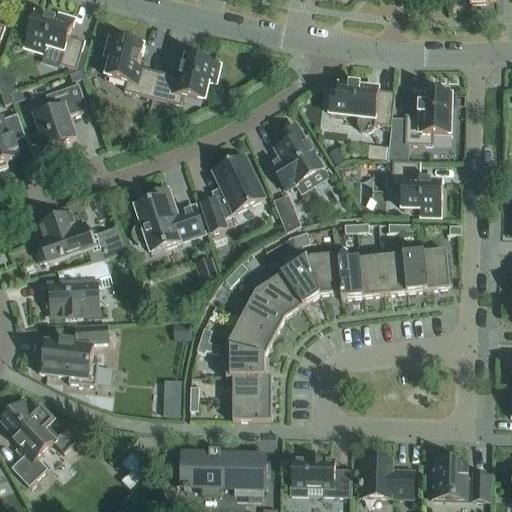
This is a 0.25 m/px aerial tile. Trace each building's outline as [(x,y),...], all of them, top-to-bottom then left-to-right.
[(76,73),(85,44),(70,40),(75,23),(58,18),(57,22),(46,19),(45,21),(34,18),(25,49),(45,55),(47,48),(64,54),(60,68),(76,73)] [(125,94),(153,102),(159,75),(139,70),(142,59),(140,58),(143,47),(111,39),(106,59),(112,61),(107,80),(127,85),(125,94)] [(180,80),(159,75),(153,102),(182,108),(184,99),(203,104),(208,85),(214,86),(219,66),(188,58),(185,69),(183,69),(180,80)] [(63,146),(75,142),(68,119),(88,112),(79,87),(46,98),(51,114),(36,119),(47,152),(52,150),(54,154),(65,151),(63,146)] [(358,119),(358,126),(358,129),(359,133),(362,135),(366,136),(369,136),(372,134),(375,131),(376,128),(391,129),(395,95),(361,91),(361,89),(350,88),(349,90),(338,89),(337,98),(331,98),(329,116),(358,119)] [(433,148),(433,138),(453,139),(453,120),(450,120),(451,92),(432,91),(432,96),(423,96),(422,107),(420,107),(420,118),(406,118),(405,147),(433,148)] [(1,95),(6,108),(15,105),(12,97),(1,95)] [(0,172),(9,170),(7,165),(16,162),(15,158),(20,156),(16,142),(26,139),(18,117),(3,122),(0,122),(0,172)] [(270,168),(286,193),(297,187),(323,172),(314,157),(316,156),(307,141),(305,143),(297,129),(279,140),(284,148),(276,153),(281,161),(270,168)] [(245,159),(213,174),(221,191),(212,195),(214,202),(201,206),(212,237),(227,231),(224,222),(234,217),(266,202),(245,159)] [(420,166),(393,165),(392,190),(402,190),(401,211),(420,211),(420,218),(442,219),(443,186),(431,186),(431,184),(420,183),(420,166)] [(142,226),(140,227),(136,229),(134,232),(132,236),(133,241),(135,244),(138,247),(142,248),(147,247),(149,247),(152,256),(180,246),(180,245),(204,236),(195,210),(176,217),(168,194),(147,201),(148,207),(137,211),(142,226)] [(301,230),(288,200),(274,205),(287,237),(301,230)] [(71,218),(49,226),(40,229),(47,248),(43,249),(44,251),(39,253),(44,267),(49,266),(49,268),(94,253),(93,251),(98,250),(93,235),(88,237),(85,228),(84,228),(80,218),(72,221),(71,218)] [(369,227),(357,228),(357,236),(369,236),(369,227)] [(357,236),(357,228),(345,228),(345,237),(357,236)] [(401,237),(401,228),(389,228),(389,236),(401,237)] [(413,228),(401,228),(401,237),(413,237),(413,228)] [(462,238),(462,230),(450,229),(449,238),(462,238)] [(119,244),(104,249),(109,263),(127,256),(119,234),(115,236),(115,237),(116,237),(119,244)] [(307,236),(299,239),(303,250),(311,247),(307,236)] [(303,250),(299,239),(291,242),(295,253),(303,250)] [(447,254),(424,256),(428,294),(451,292),(447,254)] [(428,294),(424,256),(403,258),(407,296),(428,294)] [(338,265),(339,265),(339,258),(307,261),(321,298),(341,296),(342,296),(338,265)] [(407,296),(403,258),(381,260),(385,298),(407,296)] [(385,298),(381,260),(360,263),(364,301),(385,298)] [(212,261),(194,267),(201,287),(219,282),(212,261)] [(321,298),(307,261),(282,279),(303,310),(321,298)] [(364,301),(360,263),(339,265),(338,265),(342,296),(341,296),(342,303),(364,301)] [(83,321),(83,317),(101,317),(100,289),(98,289),(98,283),(111,280),(107,264),(59,276),(62,290),(49,291),(50,298),(44,299),(47,312),(50,311),(51,319),(65,318),(65,322),(83,321)] [(242,267),(234,275),(240,281),(248,273),(242,267)] [(232,290),(240,281),(234,275),(226,284),(232,290)] [(303,310),(282,279),(256,296),(285,322),(303,310)] [(275,341),(285,322),(256,296),(242,323),(275,341)] [(265,360),(275,341),(242,323),(227,350),(265,360)] [(62,347),(51,346),(46,346),(44,364),(41,365),(38,367),(37,370),(38,373),(40,376),(43,377),(70,380),(69,386),(96,389),(99,367),(92,367),(94,351),(92,351),(92,347),(110,346),(109,329),(76,330),(77,349),(75,349),(75,346),(62,345),(62,347)] [(204,331),(201,343),(209,345),(213,334),(204,331)] [(221,348),(209,345),(201,343),(197,354),(205,357),(207,353),(219,356),(221,348)] [(265,381),(265,380),(265,360),(227,350),(227,382),(234,382),(234,381),(265,381)] [(272,380),(265,380),(265,381),(234,381),(234,382),(234,404),(272,404),(272,380)] [(179,422),(181,386),(163,386),(162,422),(179,422)] [(191,391),(191,402),(199,403),(199,391),(191,391)] [(199,415),(199,403),(191,402),(190,414),(199,415)] [(87,448),(88,447),(70,428),(59,439),(49,429),(54,424),(42,411),(37,416),(24,403),(17,409),(14,406),(0,420),(3,423),(1,425),(18,443),(16,445),(22,451),(19,454),(25,459),(12,471),(30,490),(48,472),(38,462),(54,447),(64,457),(81,441),(87,448)] [(272,425),(272,404),(234,404),(234,425),(272,425)] [(178,466),(177,490),(184,491),(184,493),(191,494),(191,491),(203,491),(203,499),(219,499),(220,491),(234,492),(234,498),(264,499),(264,493),(265,493),(265,491),(264,491),(264,479),(270,480),(271,469),(265,468),(265,460),(221,459),(221,454),(210,453),(209,458),(204,458),(204,452),(202,452),(202,453),(187,453),(186,458),(184,458),(183,466),(178,466)] [(133,460),(123,470),(133,479),(125,488),(132,495),(150,476),(133,460)] [(352,501),(352,475),(335,474),(336,463),(327,462),(308,461),(308,463),(293,463),(292,499),(308,499),(309,492),(323,492),(322,500),(352,501)] [(392,474),(393,464),(361,463),(360,501),(414,502),(414,475),(392,474)] [(466,482),(466,466),(432,465),(432,480),(430,480),(430,496),(431,496),(431,503),(465,504),(465,500),(473,500),(473,504),(490,505),(491,479),(474,478),(474,482),(466,482)]
